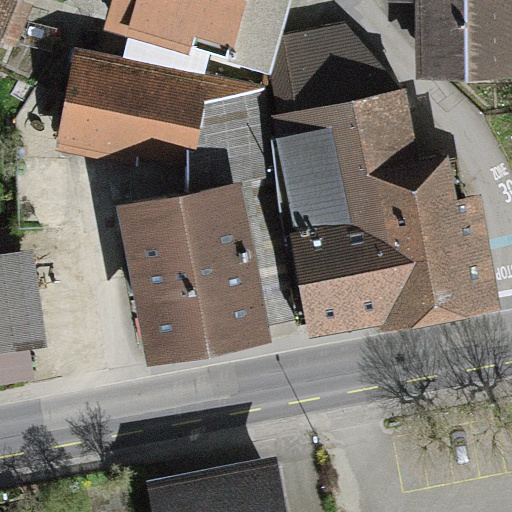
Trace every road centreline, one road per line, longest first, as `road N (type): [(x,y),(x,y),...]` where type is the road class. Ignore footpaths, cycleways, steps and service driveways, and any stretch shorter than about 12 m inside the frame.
road 1 (primary): [(0,431),(511,334)]
road 2 (residential): [(354,0),(476,153),(511,225)]
